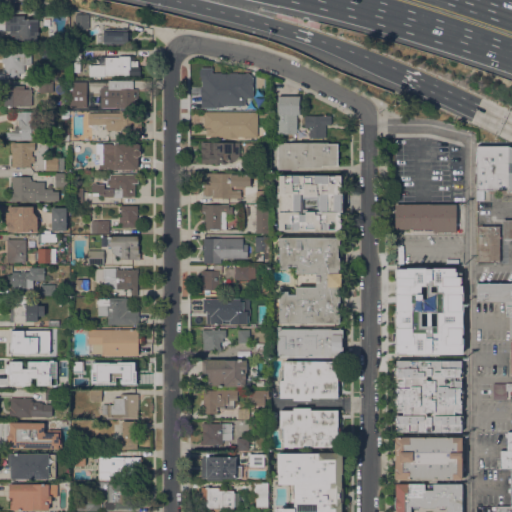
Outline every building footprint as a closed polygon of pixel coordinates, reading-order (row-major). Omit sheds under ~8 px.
[(38,34),(37,34),(37,40),(29,40),(29,43),(15,43),(15,35),(10,35),(10,31),(5,31),(5,16),(25,15),(25,19),(38,18),(38,34)] [(89,28),(75,28),(75,15),(89,15),(89,28)] [(103,31),(128,31),(128,43),(103,43),(103,31)] [(25,50),(24,54),(31,54),(31,64),(24,64),(24,72),(19,72),(19,77),(7,77),(7,71),(4,71),(4,63),(2,63),(2,58),(4,58),(4,49),(25,50)] [(70,49),(81,49),(81,61),(79,61),(80,72),(70,72),(70,49)] [(134,56),(134,60),(138,60),(138,66),(140,66),(140,75),(88,76),(88,64),(99,64),(99,56),(134,56)] [(223,104),(223,106),(214,105),(214,106),(201,106),(201,94),(200,94),(200,85),(201,85),(201,80),(200,80),(200,75),(199,75),(199,68),(200,68),(200,67),(211,67),(211,72),(248,72),(252,77),(252,97),(244,97),(244,104),(223,104)] [(40,80),(52,80),(51,92),(39,91),(40,80)] [(133,80),(133,88),(138,88),(137,107),(128,107),(128,110),(119,110),(119,107),(101,107),(101,87),(108,87),(108,80),(133,80)] [(87,107),(69,107),(69,81),(87,81),(87,107)] [(4,105),(4,101),(2,101),(2,85),(24,85),(24,88),(32,88),(32,106),(4,105)] [(277,96),(300,95),(300,114),(297,114),(297,133),(278,133),(277,96)] [(39,128),(42,128),(42,139),(8,139),(8,138),(6,138),(6,131),(14,131),(14,128),(14,119),(8,119),(8,111),(39,111),(39,128)] [(121,112),(121,111),(138,111),(138,116),(141,116),(141,130),(135,130),(135,139),(123,139),(122,132),(122,130),(106,130),(106,124),(88,124),(88,112),(121,112)] [(237,136),(237,137),(224,137),(224,136),(210,136),(210,134),(206,134),(206,127),(210,127),(210,126),(204,126),(204,111),(257,111),(257,135),(237,136)] [(304,127),(304,115),(305,115),(305,114),(307,114),(307,115),(311,115),(311,114),(314,114),(314,115),(317,115),(317,114),(319,114),(319,115),(320,115),(320,114),(322,114),(322,115),(328,115),(328,114),(330,114),(330,115),(331,115),(331,124),(326,124),(326,139),(308,139),(308,132),(309,132),(309,127),(304,127)] [(12,152),(11,152),(11,150),(10,150),(10,144),(11,144),(11,142),(35,142),(35,150),(32,150),(32,156),(34,156),(34,162),(31,162),(31,167),(12,166),(12,152)] [(110,142),(137,142),(138,143),(139,143),(139,145),(139,146),(138,147),(137,148),(136,148),(135,148),(134,149),(134,150),(135,149),(136,149),(137,149),(138,149),(139,150),(140,152),(140,153),(140,154),(139,155),(138,156),(137,157),(137,168),(116,168),(116,169),(102,169),(102,151),(110,151),(110,142)] [(239,142),(239,157),(234,161),(233,161),(233,162),(226,163),(226,160),(226,161),(225,163),(224,164),(222,163),(221,162),(209,163),(209,162),(202,162),(202,151),(201,151),(201,142),(239,142)] [(328,142),(328,143),(338,143),(338,165),(322,165),(322,167),(297,167),(297,169),(278,169),(278,142),(328,142)] [(475,145),(507,145),(511,147),(511,189),(475,189),(475,145)] [(45,170),(45,157),(64,157),(64,170),(45,170)] [(259,157),(259,170),(244,170),(244,158),(259,157)] [(232,173),(232,174),(250,174),(250,186),(244,186),(244,188),(236,188),(236,186),(232,186),(232,189),(241,190),(241,197),(212,197),(212,194),(211,194),(211,196),(205,196),(205,194),(203,194),(203,172),(232,173)] [(55,173),(68,173),(68,186),(55,186),(55,173)] [(137,174),(138,183),(135,183),(135,196),(131,196),(131,197),(113,197),(113,196),(104,196),(104,194),(99,194),(99,192),(92,192),(92,183),(105,183),(105,188),(110,188),(110,185),(107,185),(107,179),(109,179),(109,174),(137,174)] [(279,230),(279,219),(278,219),(278,213),(279,213),(279,212),(277,212),(277,207),(279,207),(279,198),(277,198),(277,193),(279,193),(279,191),(278,191),(278,185),(279,185),(279,175),(341,175),(341,193),(342,193),(343,212),(340,212),(340,219),(341,219),(341,230),(279,230)] [(31,176),(31,180),(35,180),(35,181),(45,181),(45,188),(53,188),(53,191),(59,191),(59,200),(35,200),(35,201),(11,201),(11,199),(10,199),(10,191),(12,191),(12,176),(31,176)] [(71,202),(71,190),(77,190),(77,188),(83,188),(83,202),(71,202)] [(256,191),(268,190),(269,201),(256,202),(256,191)] [(205,228),(205,223),(203,223),(203,219),(205,219),(205,211),(202,211),(202,204),(229,204),(229,213),(226,213),(226,228),(205,228)] [(456,204),(456,232),(433,232),(433,229),(395,229),(395,204),(456,204)] [(137,205),(137,227),(121,227),(121,222),(119,222),(119,216),(121,216),(121,205),(137,205)] [(256,205),(269,205),(268,233),(256,232),(256,205)] [(38,220),(40,220),(40,227),(38,227),(38,231),(8,231),(8,223),(6,223),(6,212),(9,212),(9,206),(33,206),(33,212),(38,217),(38,220)] [(51,207),(66,207),(67,230),(51,230),(51,207)] [(109,233),(92,233),(92,220),(109,220),(109,233)] [(511,238),(502,239),(502,237),(499,237),(500,261),(478,261),(478,226),(502,225),(502,220),(511,220),(511,238)] [(56,233),(56,241),(38,241),(38,233),(56,233)] [(140,252),(140,259),(135,259),(135,258),(120,259),(120,256),(117,255),(115,254),(113,252),(112,250),(111,249),(111,247),(111,246),(107,246),(107,245),(101,246),(101,237),(137,236),(137,238),(138,238),(138,243),(137,243),(137,245),(138,245),(139,252),(140,252)] [(255,236),(268,236),(268,251),(263,251),(263,252),(260,252),(260,251),(255,251),(255,245),(254,245),(254,242),(255,242),(255,236)] [(279,294),(280,294),(280,291),(288,291),(288,294),(296,294),(296,286),(316,286),(316,273),(296,273),(296,266),(288,265),(288,269),(280,269),(280,265),(279,265),(279,237),(340,237),(340,246),(338,246),(338,258),(340,258),(340,269),(338,269),(338,273),(341,273),(341,287),(338,287),(338,291),(340,291),(340,302),(338,302),(338,313),(340,313),(340,323),(279,323),(279,294)] [(243,238),(243,244),(247,244),(247,257),(221,258),(221,263),(204,263),(204,250),(202,250),(202,244),(203,244),(203,238),(243,238)] [(26,262),(7,262),(7,239),(26,239),(26,262)] [(38,248),(56,248),(56,262),(38,262),(38,259),(34,259),(34,249),(38,249),(38,248)] [(104,250),(104,264),(88,264),(88,250),(104,250)] [(456,265),(456,269),(463,269),(463,277),(461,277),(461,281),(464,281),(464,353),(461,354),(393,355),(393,356),(392,356),(392,342),(393,342),(393,329),(392,327),(392,308),(393,308),(393,295),(392,295),(392,266),(456,265)] [(234,279),(234,266),(255,266),(255,273),(257,273),(257,276),(255,276),(255,279),(234,279)] [(12,288),(12,283),(8,283),(8,274),(12,274),(12,272),(30,271),(30,267),(44,267),(44,279),(33,279),(33,288),(12,288)] [(118,269),(137,269),(138,296),(131,296),(131,288),(113,289),(113,284),(104,285),(96,280),(95,280),(94,268),(118,267),(118,269)] [(201,270),(222,270),(222,273),(219,273),(219,281),(221,281),(221,285),(219,285),(219,289),(202,289),(201,270)] [(88,279),(88,289),(76,289),(76,279),(88,279)] [(511,300),(506,300),(477,301),(477,282),(511,282),(511,300)] [(55,295),(42,295),(42,284),(55,284),(55,295)] [(10,321),(10,306),(17,306),(17,296),(28,296),(28,303),(38,303),(38,305),(44,305),(44,315),(37,315),(37,321),(10,321)] [(107,324),(107,315),(98,315),(98,298),(107,298),(107,297),(126,297),(126,298),(130,298),(130,311),(138,311),(138,316),(140,316),(140,320),(139,320),(139,324),(107,324)] [(247,323),(246,297),(202,298),(203,324),(247,323)] [(138,329),(138,355),(102,355),(102,344),(88,344),(88,329),(138,329)] [(226,329),(226,337),(223,337),(223,341),(220,341),(220,346),(221,347),(221,349),(220,351),(217,351),(216,350),(203,350),(203,337),(202,337),(202,329),(226,329)] [(238,329),(249,329),(249,342),(238,342),(238,329)] [(343,329),(343,354),(331,354),(331,355),(278,355),(278,329),(343,329)] [(11,330),(50,330),(50,353),(29,353),(29,354),(24,354),(11,353),(10,351),(9,348),(10,345),(11,342),(11,330)] [(256,343),(270,343),(269,355),(256,355),(256,343)] [(11,386),(11,376),(14,376),(14,358),(24,358),(24,361),(38,361),(38,370),(46,370),(46,381),(38,381),(38,382),(30,382),(30,387),(22,387),(22,386),(11,386)] [(226,385),(226,386),(208,386),(208,373),(202,373),(202,359),(246,359),(246,363),(249,363),(249,370),(246,370),(246,372),(245,372),(245,377),(245,385),(226,385)] [(337,360),(337,397),(311,397),(311,400),(293,400),(293,397),(280,397),(280,380),(284,380),(284,360),(337,360)] [(461,360),(461,363),(463,363),(463,374),(462,374),(462,376),(461,376),(461,387),(463,387),(463,394),(463,398),(464,398),(464,405),(461,405),(461,415),(462,415),(462,417),(463,417),(463,429),(461,429),(461,432),(396,432),(396,422),(395,422),(395,416),(396,415),(396,402),(395,402),(395,390),(396,390),(396,377),(395,377),(395,370),(396,370),(396,360),(461,360)] [(123,363),(140,363),(140,369),(138,369),(138,382),(123,382),(123,363)] [(511,390),(507,390),(507,398),(493,398),(493,383),(511,383),(511,390)] [(32,417),(9,416),(9,407),(10,407),(10,397),(12,397),(12,389),(31,389),(31,397),(32,397),(31,400),(33,400),(33,401),(40,401),(40,402),(42,402),(42,403),(52,404),(51,416),(32,416),(32,417)] [(45,399),(45,389),(57,390),(57,399),(45,399)] [(90,401),(89,389),(101,389),(101,400),(90,401)] [(203,389),(216,389),(237,389),(237,390),(239,390),(239,394),(237,394),(237,399),(234,399),(234,409),(224,409),(224,407),(217,407),(217,413),(203,412),(203,389)] [(268,389),(268,398),(264,398),(264,405),(264,407),(254,407),(254,405),(248,405),(248,389),(268,389)] [(138,394),(138,409),(137,409),(137,417),(107,416),(107,414),(102,414),(102,404),(113,404),(113,397),(120,397),(120,393),(138,394)] [(337,410),(338,446),(284,446),(284,427),(280,427),(280,410),(293,410),(293,407),(310,407),(310,410),(337,410)] [(249,408),(249,419),(237,418),(237,408),(249,408)] [(122,439),(122,420),(137,420),(137,429),(138,429),(138,432),(137,432),(137,434),(139,434),(139,441),(137,441),(137,448),(113,448),(113,439),(122,439)] [(9,422),(44,422),(44,432),(47,432),(47,429),(60,429),(60,438),(61,439),(61,448),(6,448),(6,440),(7,439),(7,437),(7,435),(8,434),(9,433),(9,422)] [(232,423),(232,439),(222,439),(222,444),(200,444),(200,441),(202,441),(202,422),(232,423)] [(511,468),(510,468),(500,468),(500,450),(507,450),(507,431),(511,431),(511,468)] [(395,436),(462,436),(462,437),(464,437),(464,444),(462,444),(462,454),(463,454),(463,460),(462,460),(462,471),(464,471),(464,478),(462,478),(462,479),(395,479),(395,477),(394,477),(394,469),(395,469),(395,449),(394,449),(394,441),(395,441),(395,436)] [(248,437),(248,438),(253,438),(253,449),(237,449),(237,437),(248,437)] [(72,465),(72,451),(85,451),(85,465),(72,465)] [(277,452),(318,453),(318,452),(343,452),(342,474),(341,474),(341,488),(343,488),(343,503),(342,503),(341,511),(278,511),(278,507),(294,507),(294,498),(293,498),(293,484),(278,484),(278,472),(276,472),(276,455),(277,455),(277,452)] [(11,478),(11,465),(10,465),(10,453),(49,453),(49,454),(55,454),(55,477),(49,477),(49,478),(11,478)] [(249,465),(249,453),(265,453),(265,456),(263,456),(263,465),(249,465)] [(201,456),(205,456),(205,455),(236,456),(235,465),(241,465),(241,476),(235,476),(235,477),(221,477),(221,479),(206,479),(206,477),(200,477),(201,456)] [(140,456),(140,466),(138,466),(138,475),(124,475),(124,478),(98,478),(98,457),(99,456),(140,456)] [(268,482),(268,507),(256,507),(256,501),(254,501),(254,494),(253,494),(253,482),(268,482)] [(9,483),(49,483),(49,484),(57,484),(57,496),(51,496),(51,502),(49,502),(49,509),(33,509),(34,510),(13,510),(13,509),(10,509),(10,500),(12,500),(12,496),(9,496),(9,483)] [(107,483),(132,483),(132,508),(115,508),(113,509),(105,509),(103,507),(102,503),(104,502),(108,502),(108,499),(107,498),(107,494),(107,483)] [(396,511),(396,509),(395,509),(395,497),(396,497),(396,483),(425,483),(425,489),(433,489),(433,483),(462,483),(462,511),(396,511)] [(201,487),(219,487),(221,487),(221,489),(233,489),(233,492),(240,492),(240,506),(234,506),(234,510),(229,510),(229,508),(225,508),(225,511),(221,511),(221,508),(205,508),(205,500),(201,500),(201,497),(202,497),(202,491),(201,491),(201,487)] [(87,510),(87,509),(76,509),(76,497),(101,498),(100,510),(87,510)]
